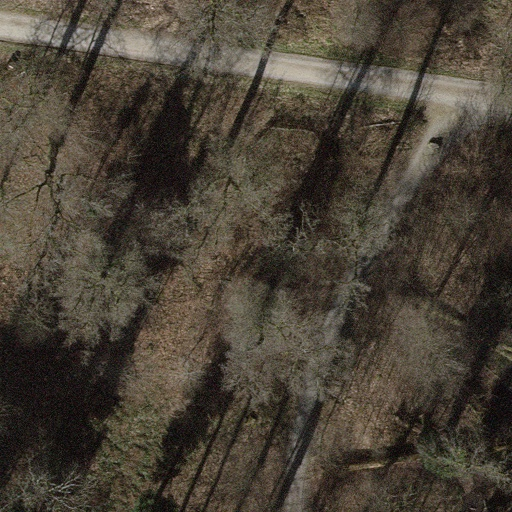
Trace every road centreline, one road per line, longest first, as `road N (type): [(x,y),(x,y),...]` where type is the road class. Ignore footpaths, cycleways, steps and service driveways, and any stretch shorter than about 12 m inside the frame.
road 1 (track): [(0,22),(511,101)]
road 2 (track): [(288,511),(297,394),(325,316),(457,92)]
